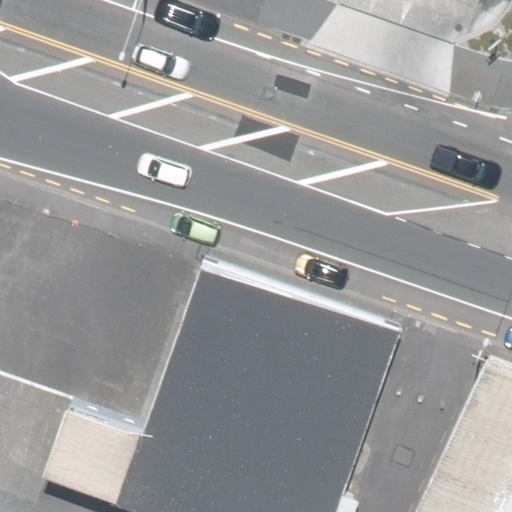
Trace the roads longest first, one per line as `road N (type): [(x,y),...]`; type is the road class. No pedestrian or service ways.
road 1 (primary): [(511,283),(0,111)]
road 2 (primary): [(16,0),(511,170)]
